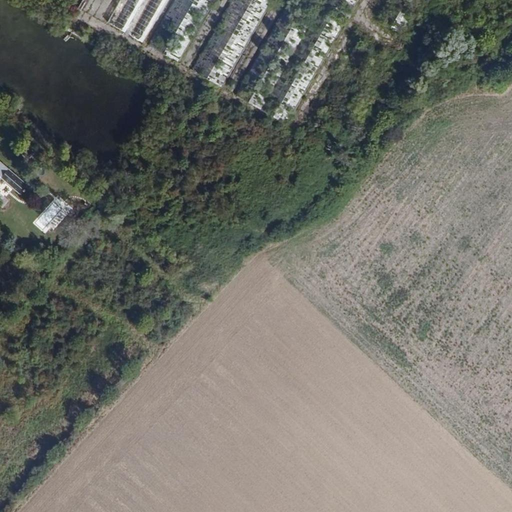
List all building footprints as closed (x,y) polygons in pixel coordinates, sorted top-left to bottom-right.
[(214,0),(173,0),(147,45),(178,63),(214,0)] [(232,0),(192,70),(221,87),(270,0),(232,0)] [(290,0),(235,95),(285,124),(355,0),(290,0)] [(422,0),(390,0),(378,21),(402,36),(422,0)] [(20,153),(27,159),(32,153),(25,146),(20,153)] [(0,177),(1,178),(19,194),(26,185),(0,162),(0,177)] [(33,222),(47,235),(72,209),(58,196),(33,222)]
